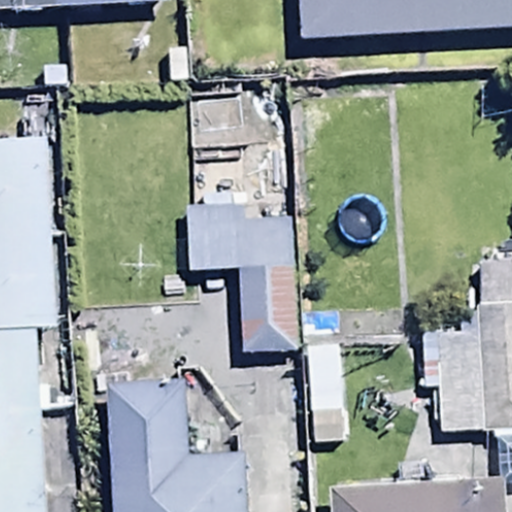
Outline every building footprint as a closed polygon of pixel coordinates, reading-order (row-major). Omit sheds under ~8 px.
[(0,0),(0,17),(171,9),(170,0),(0,0)] [(511,0),(295,0),(299,53),(511,39),(511,0)] [(0,511),(40,511),(29,339),(55,338),(42,144),(0,146),(0,511)] [(286,318),(287,162),(184,161),(184,240),(238,241),(238,317),(286,318)] [(511,226),(435,227),(438,398),(511,396),(511,226)] [(187,346),(108,347),(109,511),(238,511),(238,424),(187,424),(187,346)] [(333,446),(333,511),(507,511),(507,445),(333,446)]
